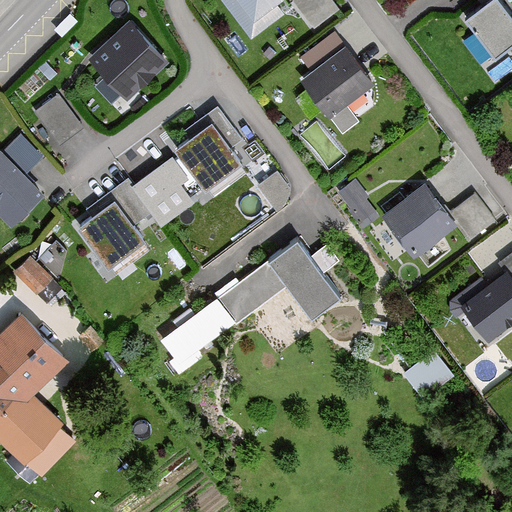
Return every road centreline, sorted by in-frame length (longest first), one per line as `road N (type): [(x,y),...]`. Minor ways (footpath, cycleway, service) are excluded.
road 1 (residential): [(361,0),(511,199)]
road 2 (residential): [(221,67),(71,179)]
road 3 (residential): [(221,67),(313,195)]
road 4 (residential): [(313,195),(200,277)]
